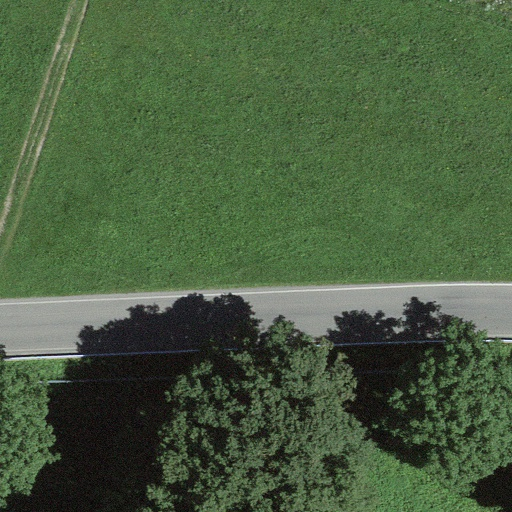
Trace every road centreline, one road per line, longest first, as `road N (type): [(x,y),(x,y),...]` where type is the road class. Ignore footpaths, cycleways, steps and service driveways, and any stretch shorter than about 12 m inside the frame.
road 1 (tertiary): [(0,333),(511,311)]
road 2 (track): [(0,227),(75,0)]
